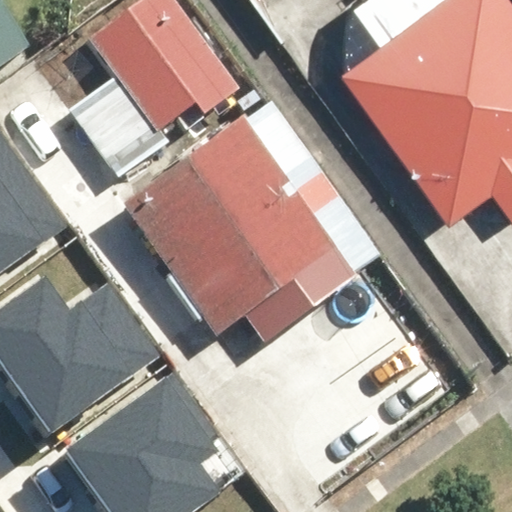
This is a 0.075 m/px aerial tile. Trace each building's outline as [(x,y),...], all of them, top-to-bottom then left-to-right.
[(511,169),(511,36),(485,0),(463,0),(348,86),(446,218),(511,169)] [(218,94),(154,8),(96,51),(159,137),(218,94)] [(0,141),(0,271),(63,225),(0,141)] [(240,144),(135,214),(211,327),(315,258),(240,144)] [(42,273),(0,303),(0,356),(51,426),(158,348),(108,279),(68,308),(42,273)] [(168,377),(64,454),(106,511),(172,511),(209,485),(191,460),(208,447),(201,438),(208,432),(168,377)]
